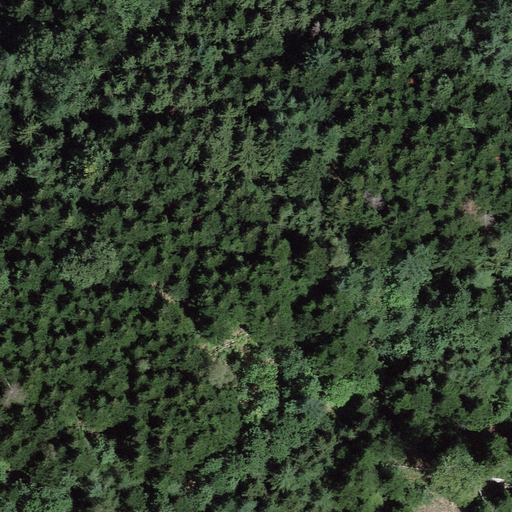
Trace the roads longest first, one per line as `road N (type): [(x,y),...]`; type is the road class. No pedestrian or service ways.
road 1 (track): [(210,511),(384,373),(480,352),(511,336)]
road 2 (track): [(0,180),(169,76),(227,0)]
